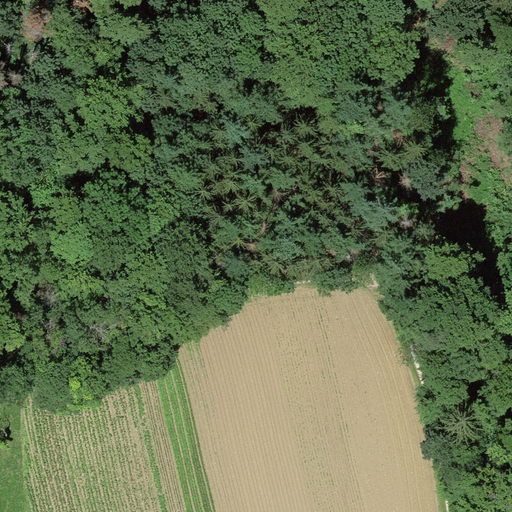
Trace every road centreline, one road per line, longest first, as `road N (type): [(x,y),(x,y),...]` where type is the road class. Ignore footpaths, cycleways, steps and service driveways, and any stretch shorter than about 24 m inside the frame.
road 1 (track): [(448,511),(403,295),(389,265),(236,284),(115,373),(83,380),(0,376)]
road 2 (track): [(263,0),(322,147),(389,265)]
